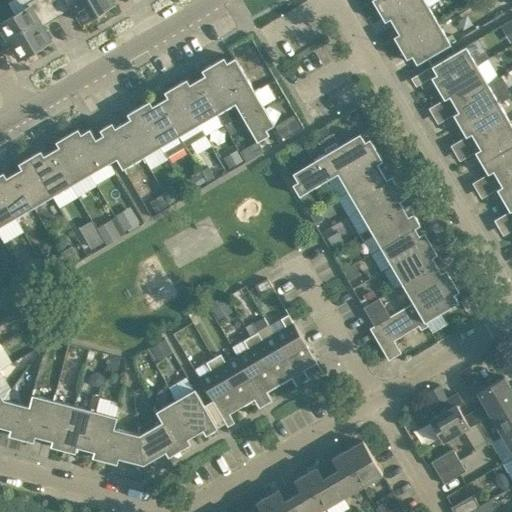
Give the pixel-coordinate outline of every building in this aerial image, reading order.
[(29,5),(15,14),(35,48),(51,39),(41,23),(57,14),(49,0),(33,0),(28,3),(29,5)] [(49,0),(57,14),(72,5),(82,21),(98,11),(91,0),(49,0)] [(91,0),(98,11),(114,2),(112,0),(91,0)] [(373,0),(374,1),(378,9),(392,0),(373,0)] [(428,5),(425,0),(392,0),(378,9),(385,21),(390,17),(394,25),(428,5)] [(428,5),(394,25),(399,32),(394,35),(396,39),(400,47),(439,24),(428,5)] [(0,40),(3,45),(9,41),(19,58),(35,48),(15,14),(0,22),(0,21),(0,40)] [(511,40),(511,17),(501,26),(511,40)] [(417,63),(451,43),(439,24),(400,47),(407,58),(412,55),(417,63)] [(476,65),(465,45),(455,51),(449,55),(432,65),(437,73),(432,76),(438,87),(476,65)] [(221,58),(213,62),(236,102),(255,91),(235,56),(227,61),(224,56),(221,58)] [(242,113),(235,102),(236,102),(213,62),(202,69),(205,74),(197,78),(218,113),(224,123),(242,113)] [(444,98),(450,95),(454,103),(487,83),(476,65),(438,87),(444,98)] [(218,113),(197,78),(190,83),(187,78),(183,80),(176,84),(199,124),(218,113)] [(458,110),(453,113),(460,124),(498,102),(487,83),(454,103),(458,110)] [(199,124),(176,84),(164,91),(167,96),(160,100),(185,144),(204,133),(199,124)] [(255,91),(236,102),(235,102),(242,113),(257,140),(269,133),(266,128),(274,123),(263,105),(255,91)] [(153,105),(149,100),(138,106),(161,146),(166,155),(185,144),(160,100),(153,105)] [(460,124),(466,136),(471,133),(476,140),(509,120),(498,102),(460,124)] [(144,156),(161,146),(138,106),(127,113),(130,118),(122,123),(142,157),(144,156)] [(284,119),(292,132),(301,126),(293,114),(284,119)] [(511,143),(511,125),(509,120),(476,140),(480,148),(475,151),(477,154),(482,162),(511,143)] [(122,123),(115,127),(112,121),(100,128),(123,168),(142,157),(122,123)] [(221,133),(227,130),(223,124),(217,127),(221,133)] [(81,133),(78,127),(68,134),(91,173),(110,162),(90,128),(81,133)] [(319,140),(326,152),(337,171),(376,148),(370,137),(365,140),(360,132),(340,144),(333,132),(319,140)] [(59,146),(52,150),(72,184),(91,173),(68,134),(56,141),(59,146)] [(254,156),(263,151),(262,151),(257,142),(249,146),(254,156)] [(488,173),(493,170),(498,177),(511,168),(511,143),(482,162),(488,173)] [(348,190),(382,170),(378,163),(383,160),(381,156),(376,148),(337,171),(337,172),(348,190)] [(71,185),(72,184),(52,150),(44,154),(41,149),(30,156),(53,195),(71,185)] [(230,167),(232,166),(244,159),(239,151),(238,149),(224,157),(230,167)] [(293,184),(299,195),(337,172),(337,171),(326,152),(293,172),(298,180),(293,184)] [(53,195),(30,156),(18,162),(21,168),(14,172),(34,206),(53,195)] [(298,168),(293,160),(284,165),(289,173),(298,168)] [(201,170),(202,172),(207,180),(207,181),(215,176),(208,165),(201,170)] [(499,191),(503,199),(511,193),(511,168),(498,177),(502,186),(497,189),(499,191)] [(386,178),(382,170),(348,190),(359,208),(398,185),(392,175),(386,178)] [(14,172),(7,176),(4,171),(0,173),(0,192),(15,218),(34,206),(14,172)] [(201,172),(189,179),(194,186),(194,187),(206,179),(201,172)] [(172,183),(163,188),(172,202),(180,197),(172,183)] [(403,193),(398,185),(359,208),(370,227),(404,207),(399,200),(405,197),(403,193)] [(0,226),(15,218),(0,192),(0,226)] [(511,193),(503,199),(510,210),(511,208),(511,193)] [(415,226),(420,223),(413,212),(408,215),(404,207),(370,227),(370,228),(360,234),(364,240),(374,234),(381,246),(415,226)] [(319,208),(310,213),(315,221),(324,217),(319,208)] [(101,236),(106,244),(121,235),(112,218),(96,227),(101,236)] [(135,227),(130,218),(121,224),(126,232),(135,227)] [(391,264),(392,264),(431,241),(426,234),(425,230),(419,233),(415,226),(381,246),(391,264)] [(97,230),(86,237),(92,248),(103,241),(97,230)] [(328,237),(334,248),(344,242),(339,231),(328,237)] [(432,256),(437,253),(431,241),(392,264),(403,283),(437,263),(432,256)] [(69,264),(80,258),(73,244),(61,251),(69,264)] [(43,265),(49,276),(49,277),(69,267),(62,254),(42,265),(43,265)] [(39,282),(49,276),(43,265),(40,261),(23,271),(32,287),(39,282)] [(354,263),(343,270),(348,279),(359,272),(354,263)] [(446,268),(441,271),(437,263),(403,283),(413,301),(414,302),(453,279),(446,268)] [(260,293),(273,286),(267,277),(255,284),(260,293)] [(414,302),(422,316),(425,321),(459,301),(454,293),(459,290),(457,287),(453,279),(414,302)] [(372,290),(364,294),(366,297),(368,301),(376,297),(372,290)] [(218,318),(232,311),(224,295),(209,303),(218,318)] [(390,315),(379,298),(364,307),(374,325),(390,315)] [(22,317),(34,310),(29,301),(29,302),(17,308),(22,317)] [(390,315),(374,325),(370,327),(389,359),(401,352),(394,339),(419,325),(416,319),(422,316),(414,302),(413,301),(390,315)] [(286,326),(274,332),(301,378),(307,374),(304,369),(317,362),(289,313),(281,318),(286,326)] [(49,334),(46,329),(35,336),(40,345),(49,334)] [(295,382),(301,378),(274,332),(263,339),(259,331),(251,336),(279,384),(292,377),(295,382)] [(279,384),(251,336),(243,340),(248,348),(237,354),(264,400),(270,396),(267,391),(279,384)] [(165,339),(150,347),(157,360),(172,352),(165,339)] [(118,369),(121,356),(111,353),(108,366),(118,369)] [(257,403),(264,400),(237,354),(226,361),(221,353),(214,357),(242,406),(254,398),(257,403)] [(230,413),(242,406),(214,357),(206,362),(195,368),(200,377),(217,404),(227,421),(233,418),(230,413)] [(471,368),(463,372),(467,380),(475,376),(471,368)] [(0,403),(4,398),(11,387),(0,370),(0,403)] [(90,379),(92,384),(97,385),(102,382),(103,377),(101,373),(96,371),(91,374),(90,379)] [(485,404),(475,410),(480,419),(490,413),(511,399),(511,388),(504,375),(482,388),(478,380),(467,386),(472,395),(478,392),(485,404)] [(194,389),(176,400),(195,433),(203,428),(206,434),(218,427),(207,410),(195,389),(194,389)] [(460,431),(476,421),(480,419),(475,410),(464,416),(457,404),(463,401),(458,392),(447,398),(452,406),(430,419),(443,441),(460,431)] [(44,437),(54,399),(32,393),(29,405),(30,405),(21,437),(34,441),(35,435),(44,437)] [(100,396),(97,407),(116,413),(120,401),(100,396)] [(4,398),(0,403),(0,425),(10,428),(9,434),(13,435),(21,437),(30,405),(29,405),(4,398)] [(63,448),(75,404),(54,399),(44,437),(52,439),(50,445),(54,446),(63,448)] [(476,421),(488,442),(511,428),(511,399),(490,413),(480,419),(476,421)] [(163,420),(180,449),(191,443),(188,437),(195,433),(176,400),(156,411),(162,421),(163,420)] [(75,404),(63,448),(76,452),(77,446),(85,448),(95,409),(75,404)] [(85,448),(94,450),(92,456),(105,459),(113,427),(115,427),(118,415),(95,409),(85,448)] [(180,449),(163,420),(162,421),(140,433),(144,463),(165,450),(168,455),(180,449)] [(113,427),(105,459),(117,462),(119,457),(144,463),(140,433),(115,427),(113,427)] [(511,428),(488,442),(488,443),(503,435),(511,450),(511,428)] [(343,451),(362,485),(383,473),(363,440),(343,451)] [(453,448),(448,451),(431,461),(438,472),(460,458),(453,448)] [(334,460),(326,465),(344,496),(362,485),(343,451),(332,457),(334,460)] [(467,469),(460,458),(438,472),(444,483),(467,469)] [(317,466),(305,473),(324,507),(344,496),(326,465),(319,469),(317,466)] [(301,511),(316,511),(324,507),(305,473),(294,480),(296,482),(287,487),(301,511)] [(301,511),(287,487),(281,491),(279,488),(267,495),(277,511),(301,511)] [(473,493),(451,506),(454,511),(466,511),(479,504),(473,493)] [(258,504),(250,509),(251,511),(277,511),(267,495),(256,502),(258,504)] [(388,511),(405,511),(396,496),(390,499),(390,497),(376,505),(380,511),(386,511),(388,511)] [(492,511),(498,509),(492,497),(479,504),(466,511),(492,511)]
